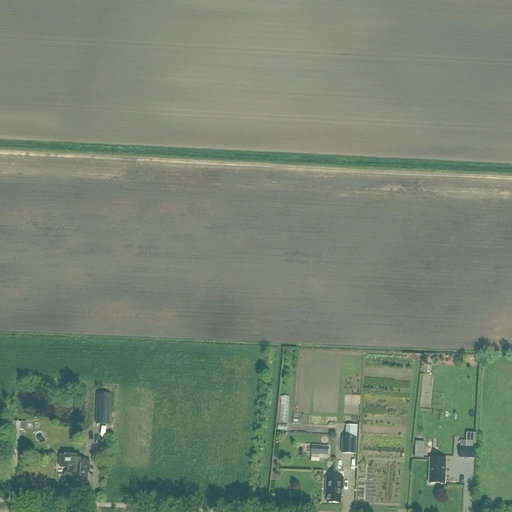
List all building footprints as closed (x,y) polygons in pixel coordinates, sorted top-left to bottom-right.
[(110,395),(97,395),(96,425),(109,425),(110,395)] [(347,433),(357,433),(357,422),(347,421),(347,433)] [(8,422),(6,467),(16,468),(19,430),(26,430),(26,422),(8,422)] [(342,438),(342,454),(356,455),(356,439),(342,438)] [(460,441),(459,458),(474,459),(475,448),(466,448),(466,442),(460,441)] [(318,452),(318,457),(328,457),(328,446),(312,446),(311,452),(318,452)] [(72,482),(87,483),(88,468),(89,468),(90,462),(80,461),(80,455),(60,454),(60,466),(68,466),(68,472),(66,473),(65,475),(64,478),(66,480),(68,481),(72,481),(72,482)] [(444,485),(445,459),(429,459),(428,484),(444,485)] [(447,483),(464,482),(463,471),(446,472),(447,483)] [(327,498),(327,504),(340,505),(341,491),(343,492),(343,479),(326,478),(325,498),(327,498)]
